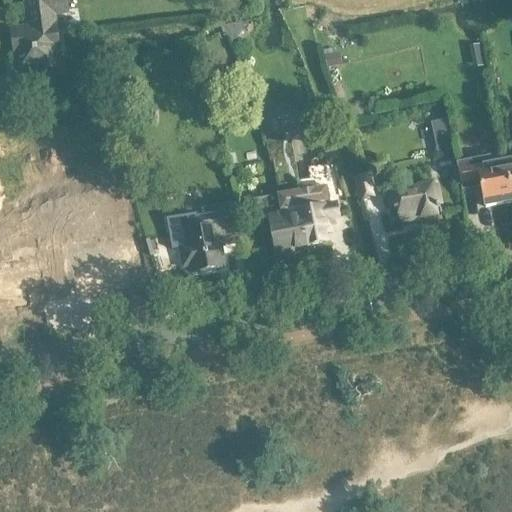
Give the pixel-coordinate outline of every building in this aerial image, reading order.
[(37,67),(38,70),(58,67),(56,53),(53,54),(47,12),(64,10),(62,0),(26,0),(31,33),(23,34),(23,32),(12,33),(14,52),(17,52),(20,70),(37,67)] [(337,53),(326,56),(328,68),(340,65),(337,53)] [(484,58),(477,59),(479,70),(486,69),(484,58)] [(298,183),(290,140),(267,144),(270,162),(273,161),(278,187),(298,183)] [(511,202),(511,199),(505,163),(490,165),(489,159),(457,165),(462,190),(481,187),(485,208),(511,202)] [(326,206),(326,202),(340,199),(334,167),(309,172),(313,191),(298,193),(308,246),(326,243),(324,231),(329,230),(329,225),(334,224),(333,219),(339,218),(336,205),(326,206)] [(390,195),(387,195),(390,210),(397,208),(400,224),(415,221),(415,219),(441,214),(433,169),(407,174),(408,178),(388,182),(390,195)] [(356,178),(360,197),(376,194),(372,175),(356,178)] [(308,246),(298,193),(298,192),(254,201),(257,221),(268,219),(275,258),(294,255),(293,249),(308,246)] [(178,234),(184,267),(191,266),(192,273),(224,267),(220,246),(240,242),(235,213),(197,220),(199,230),(178,234)]
